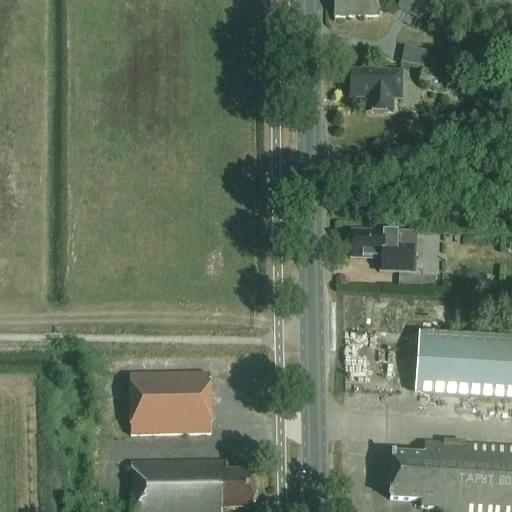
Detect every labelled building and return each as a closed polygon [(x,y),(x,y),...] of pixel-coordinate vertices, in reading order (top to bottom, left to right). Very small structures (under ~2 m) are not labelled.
[(333,0),(334,16),(379,16),(379,0),(333,0)] [(423,0),(402,0),(397,10),(420,22),(430,4),(423,0)] [(406,46),(402,62),(427,68),(431,52),(406,46)] [(422,70),(419,85),(440,90),(444,75),(422,70)] [(350,98),(365,99),(365,114),(392,115),(393,100),(401,100),(402,74),(351,72),(351,78),(349,78),(348,85),(351,85),(350,98)] [(427,150),(399,149),(398,172),(427,172),(427,150)] [(418,235),(399,235),(383,235),(383,233),(351,233),(351,260),(382,260),(382,273),(418,273),(418,235)] [(511,400),(511,339),(417,333),(414,388),(419,394),(511,400)] [(210,376),(130,377),(131,438),(211,437),(210,376)] [(392,457),(390,502),(419,503),(419,509),(438,510),(437,511),(511,511),(511,451),(424,448),(424,458),(392,457)] [(224,463),(131,464),(131,511),(222,511),(253,511),(253,473),(225,473),(224,463)]
